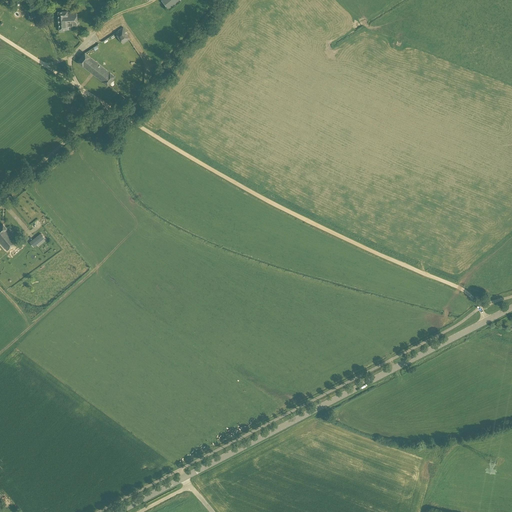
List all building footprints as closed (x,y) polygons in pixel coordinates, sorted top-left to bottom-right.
[(160,0),(169,10),(180,0),(160,0)] [(67,13),(67,11),(58,11),(59,30),(69,29),(68,26),(77,25),(76,13),(67,13)] [(122,44),(130,38),(123,27),(115,32),(122,44)] [(100,64),(85,53),(78,62),(108,86),(119,71),(103,60),(100,64)] [(17,241),(6,229),(7,229),(3,224),(0,226),(0,242),(6,250),(17,241)] [(33,247),(44,238),(41,233),(29,242),(33,247)] [(0,274),(3,277),(10,271),(0,259),(0,274)]
